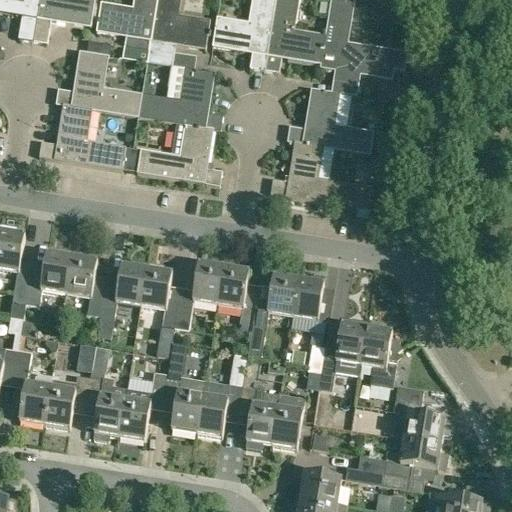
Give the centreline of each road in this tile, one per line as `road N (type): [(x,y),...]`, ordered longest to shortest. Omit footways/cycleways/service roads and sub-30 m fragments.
road 1 (residential): [(413,263),(456,0)]
road 2 (residential): [(243,233),(6,195)]
road 3 (residential): [(246,511),(228,499),(50,472)]
road 4 (residential): [(413,263),(243,233)]
road 5 (residential): [(481,402),(418,294),(413,263)]
